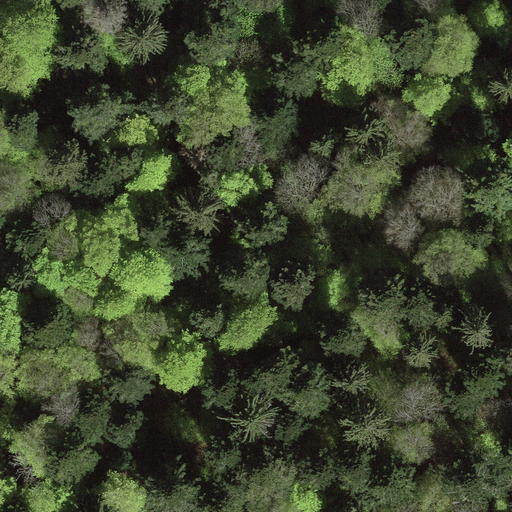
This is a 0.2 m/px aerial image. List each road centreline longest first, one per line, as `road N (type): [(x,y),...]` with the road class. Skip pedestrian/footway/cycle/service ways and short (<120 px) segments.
road 1 (motorway): [(0,0),(287,511)]
road 2 (motorway): [(242,0),(511,492)]
